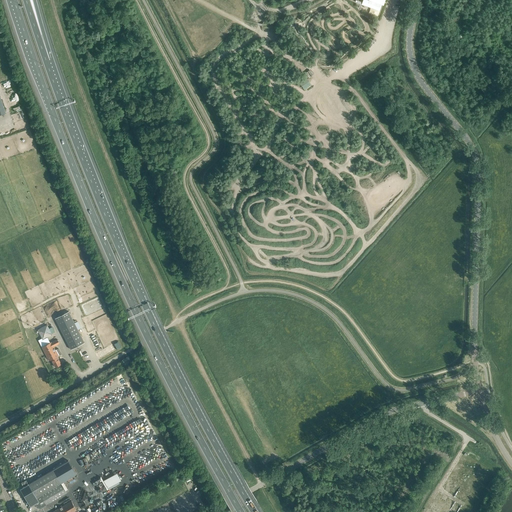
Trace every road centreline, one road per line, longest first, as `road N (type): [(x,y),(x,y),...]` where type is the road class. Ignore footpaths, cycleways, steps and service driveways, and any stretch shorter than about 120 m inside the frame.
road 1 (motorway): [(13,0),(124,288),(240,511)]
road 2 (track): [(213,69),(195,76),(225,142),(202,180),(242,250),(255,264),(339,273),(365,245),(364,232),(268,149)]
road 3 (motorway): [(254,511),(133,280),(45,60)]
road 4 (tertiary): [(478,390),(477,165),(413,67),(408,42),(417,0)]
road 5 (track): [(256,147),(233,206),(240,236),(279,248),(310,243),(312,226),(261,211),(296,203),(333,218),(344,234),(334,253),(302,251)]
road 6 (unknown): [(474,359),(402,381),(332,302),(275,281),(200,298),(177,321)]
road 7 (unknown): [(177,321),(105,154),(51,0)]
road 8 (track): [(300,222),(279,198),(263,198),(249,211),(260,228),(310,232),(253,235),(240,214),(249,193),(276,187),(334,206)]
road 9 (unknown): [(224,289),(227,270),(184,181),(207,134),(136,0)]
road 10 (track): [(338,0),(309,22),(318,52),(329,52),(313,35),(315,23),(334,47),(340,44),(324,29),(325,16),(348,13),(329,23),(352,20),(343,35),(348,41),(366,29)]
road 11 (unclassified): [(212,511),(384,414),(478,390)]
road 12 (track): [(258,25),(219,56),(211,74),(220,87),(251,74),(266,62),(267,37),(274,35),(289,54),(285,76),(243,124)]
road 13 (track): [(338,72),(419,179),(387,222),(374,227),(351,187),(360,173)]
road 14 (track): [(177,321),(261,484)]
road 15 (track): [(266,62),(257,91),(231,104),(247,88),(241,67),(267,37),(264,29)]
road 16 (track): [(296,145),(314,148),(331,120),(349,127),(345,173),(334,181),(331,173),(339,169)]
road 17 (residential): [(0,425),(125,352)]
road 18 (track): [(299,228),(312,213),(328,225),(328,244),(255,264)]
road 19 (track): [(281,80),(310,103),(308,140),(292,142),(307,113)]
